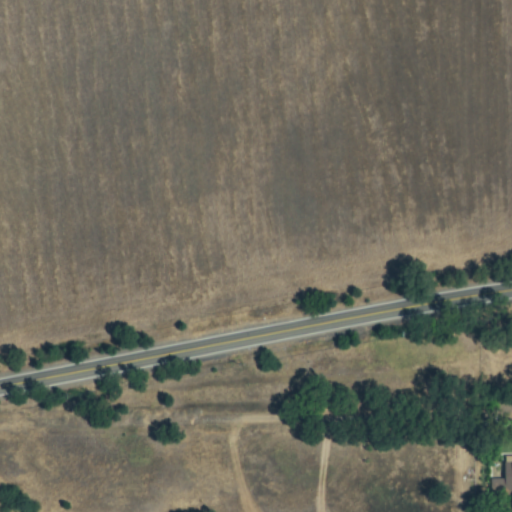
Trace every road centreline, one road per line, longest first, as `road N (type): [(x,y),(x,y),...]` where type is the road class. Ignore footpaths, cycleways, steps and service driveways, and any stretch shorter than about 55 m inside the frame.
road 1 (secondary): [(0,389),(511,292)]
road 2 (residential): [(280,334),(270,246),(284,72)]
